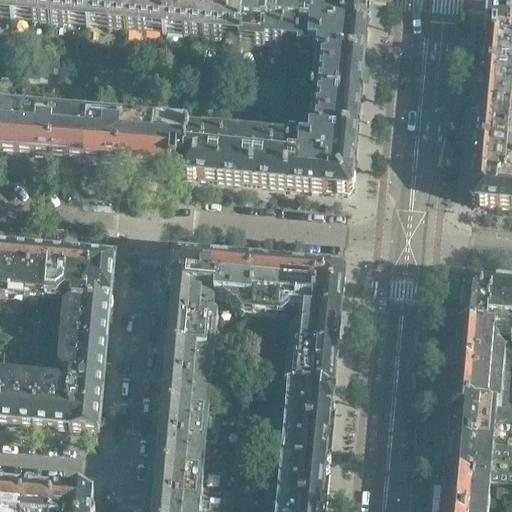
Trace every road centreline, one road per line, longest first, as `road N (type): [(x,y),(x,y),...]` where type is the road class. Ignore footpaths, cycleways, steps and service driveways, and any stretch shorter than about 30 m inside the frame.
road 1 (tertiary): [(380,511),(403,239)]
road 2 (residential): [(126,476),(152,219)]
road 3 (residential): [(403,239),(152,219)]
road 4 (tertiary): [(403,239),(427,0)]
road 5 (residential): [(152,219),(0,205)]
road 6 (residential): [(0,465),(126,476)]
